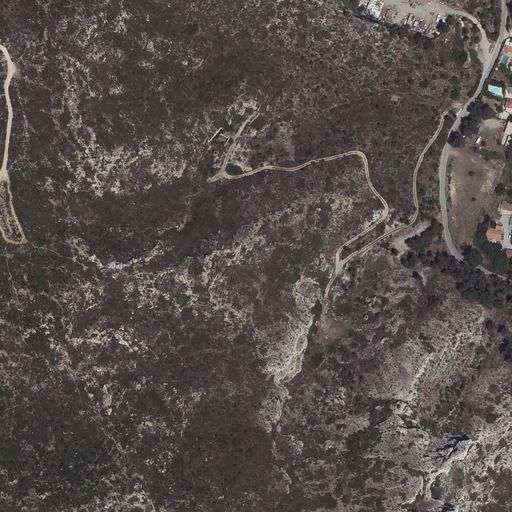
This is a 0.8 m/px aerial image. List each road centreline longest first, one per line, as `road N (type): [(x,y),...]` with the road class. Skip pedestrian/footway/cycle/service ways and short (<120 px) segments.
road 1 (residential): [(506,0),(480,86),(449,139),(442,178),(453,250),(511,282)]
road 2 (track): [(0,177),(10,121),(9,60),(0,46)]
